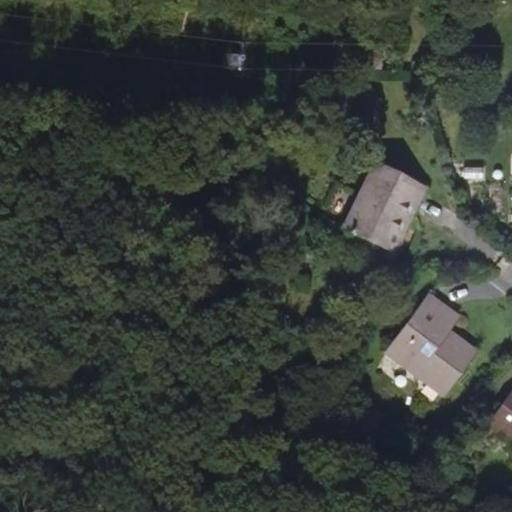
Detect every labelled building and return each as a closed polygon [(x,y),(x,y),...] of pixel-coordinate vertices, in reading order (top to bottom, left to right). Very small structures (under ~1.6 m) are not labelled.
[(238,73),(240,52),(219,50),(218,71),(238,73)] [(395,241),(419,197),(379,174),(343,239),(394,267),(405,246),(395,241)] [(405,246),(429,203),(419,197),(395,241),(405,246)] [(477,349),(449,328),(440,322),(450,308),(428,293),(385,352),(444,395),(477,349)] [(449,328),(458,314),(450,308),(440,322),(449,328)] [(511,443),(511,390),(487,424),(511,443)]
